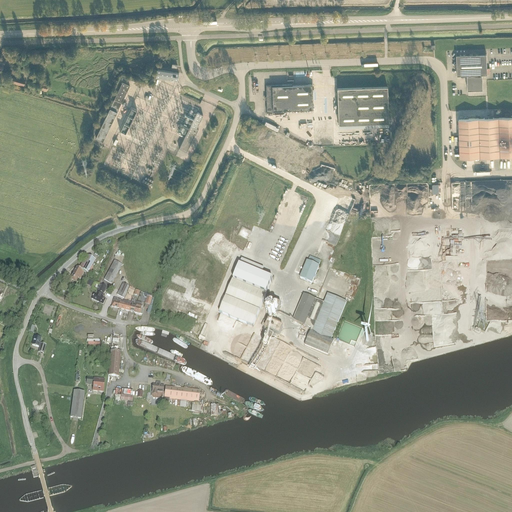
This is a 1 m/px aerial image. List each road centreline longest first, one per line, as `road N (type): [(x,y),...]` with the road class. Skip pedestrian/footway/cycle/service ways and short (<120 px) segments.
road 1 (unclassified): [(511,174),(466,175),(449,167),(443,79),(432,62),(266,65),(239,73)]
road 2 (unknown): [(448,217),(470,225),(473,270),(463,335),(455,347),(436,351),(415,343),(393,240),(399,224),(417,219)]
road 3 (unclassified): [(190,37),(511,26)]
road 4 (secondary): [(190,26),(511,16)]
road 5 (unclassified): [(42,291),(110,232),(192,210),(240,108)]
road 6 (secondary): [(190,26),(0,34)]
road 7 (unclassified): [(0,43),(190,37)]
road 8 (unclassified): [(50,511),(15,361)]
road 9 (unclassified): [(15,361),(42,372),(65,447),(23,465)]
